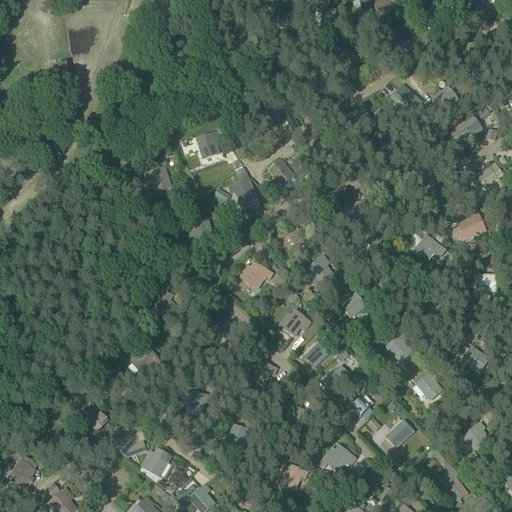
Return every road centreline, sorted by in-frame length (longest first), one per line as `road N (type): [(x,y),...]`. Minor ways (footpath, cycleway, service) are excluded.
road 1 (track): [(36,350),(116,291),(113,178),(170,90),(153,0)]
road 2 (unknown): [(212,281),(192,317),(166,425),(192,459),(282,511)]
road 3 (track): [(129,0),(109,76),(71,166),(0,257)]
road 4 (unknown): [(257,171),(238,158),(238,110),(214,28),(241,10),(300,0)]
